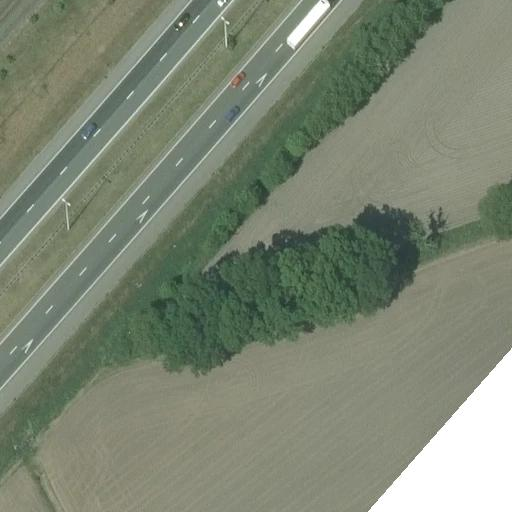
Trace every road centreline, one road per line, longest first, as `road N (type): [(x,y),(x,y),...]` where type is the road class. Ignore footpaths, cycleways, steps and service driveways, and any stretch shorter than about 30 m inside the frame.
road 1 (motorway): [(0,367),(308,0)]
road 2 (motorway): [(202,0),(0,242)]
